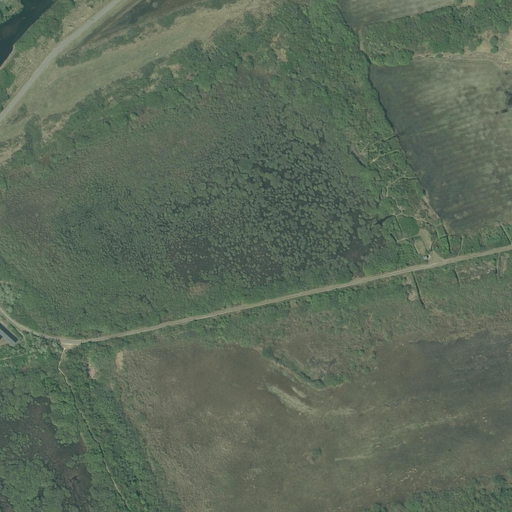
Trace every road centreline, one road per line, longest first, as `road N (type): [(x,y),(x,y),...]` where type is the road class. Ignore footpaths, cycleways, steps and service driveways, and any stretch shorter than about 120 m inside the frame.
road 1 (track): [(511,247),(80,342)]
road 2 (unclassified): [(0,118),(53,53),(117,0)]
